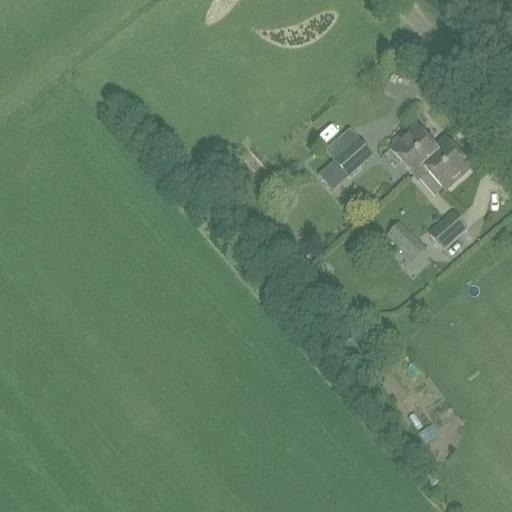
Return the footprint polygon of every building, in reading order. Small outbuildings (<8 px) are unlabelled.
[(367,134),(374,146),(391,136),(383,124),(367,134)] [(412,177),(438,154),(415,128),(406,135),(402,134),(393,143),(393,147),(389,150),(412,177)] [(347,179),(372,158),(359,143),(334,164),(347,179)] [(439,155),(438,154),(412,177),(419,184),(428,176),(441,191),(468,167),(449,146),(439,155)] [(466,232),(452,215),(429,235),(444,252),(466,232)] [(422,246),(401,227),(388,240),(407,260),(422,246)]
